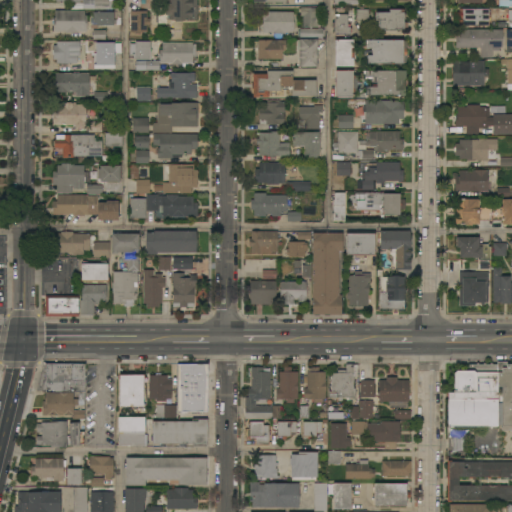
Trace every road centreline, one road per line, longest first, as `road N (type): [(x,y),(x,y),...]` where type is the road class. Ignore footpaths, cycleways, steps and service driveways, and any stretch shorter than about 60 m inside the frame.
road 1 (residential): [(430,511),(431,0)]
road 2 (residential): [(227,511),(226,0)]
road 3 (tertiary): [(25,340),(26,0)]
road 4 (secondary): [(226,340),(381,339)]
